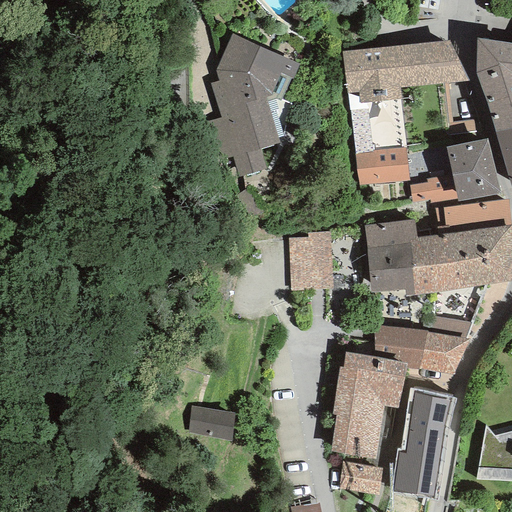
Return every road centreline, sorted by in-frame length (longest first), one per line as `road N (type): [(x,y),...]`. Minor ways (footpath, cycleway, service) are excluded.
road 1 (residential): [(437,511),(468,362),(511,299)]
road 2 (residential): [(336,511),(316,377),(331,330)]
road 3 (residential): [(511,200),(466,34)]
